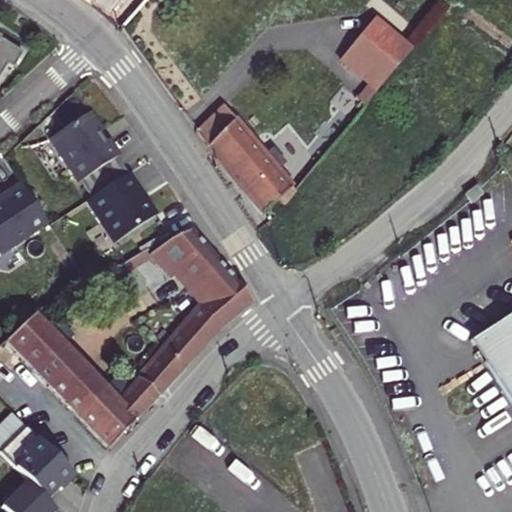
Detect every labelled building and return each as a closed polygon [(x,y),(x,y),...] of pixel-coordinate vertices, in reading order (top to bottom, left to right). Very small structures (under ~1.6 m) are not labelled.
[(83,0),(122,29),(148,0),(83,0)] [(396,68),(410,51),(373,19),(359,37),(396,68)] [(0,76),(9,62),(16,64),(24,48),(0,32),(0,76)] [(396,68),(359,37),(340,60),(369,84),(377,91),(396,68)] [(355,99),(364,106),(377,91),(369,84),(355,99)] [(266,157),(223,106),(196,132),(207,147),(262,213),(279,198),(287,206),(295,192),(276,169),(283,163),(273,151),(266,157)] [(117,158),(88,115),(51,140),(80,183),(117,158)] [(144,196),(130,174),(92,198),(120,241),(159,215),(146,195),(144,196)] [(0,256),(47,225),(20,185),(2,196),(5,199),(0,202),(0,256)] [(465,193),(457,201),(464,209),(472,200),(465,193)] [(171,279),(175,276),(206,248),(191,231),(149,256),(171,279)] [(186,288),(217,260),(206,248),(175,276),(186,288)] [(119,268),(147,253),(146,252),(118,266),(119,268)] [(252,300),(217,260),(186,288),(203,307),(130,389),(148,406),(218,328),(252,300)] [(117,403),(34,315),(5,343),(108,449),(135,419),(117,403)] [(511,315),(456,350),(511,436),(511,315)] [(117,403),(135,419),(148,406),(130,389),(117,403)] [(72,474),(27,429),(0,453),(0,454),(28,484),(47,502),(60,489),(58,488),(72,474)] [(47,502),(28,484),(1,509),(3,511),(53,511),(54,511),(47,502)]
